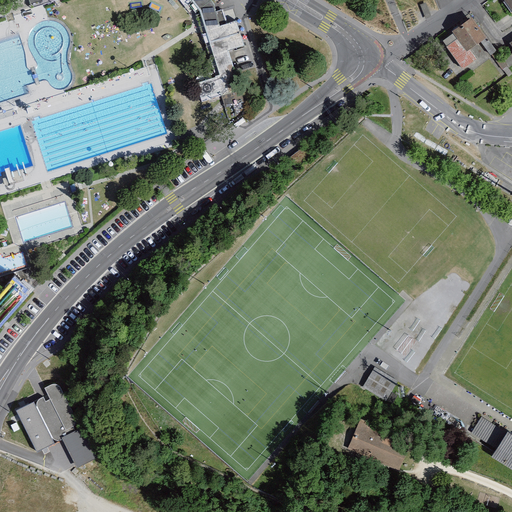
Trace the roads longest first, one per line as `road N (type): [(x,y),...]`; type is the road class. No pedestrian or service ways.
road 1 (unclassified): [(361,55),(353,77),(101,263),(54,310),(0,387)]
road 2 (residential): [(361,55),(462,127),(511,137)]
road 3 (residential): [(468,0),(408,41),(361,55)]
